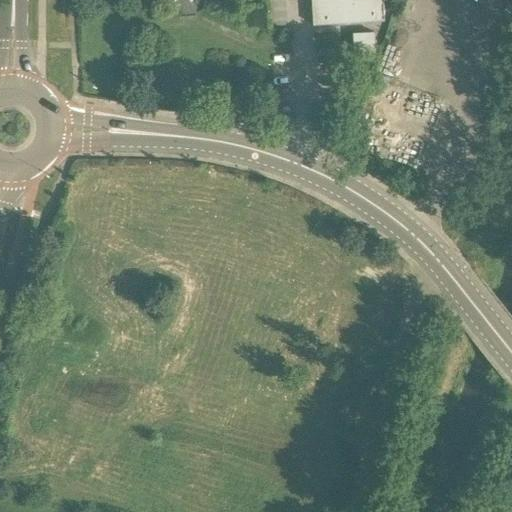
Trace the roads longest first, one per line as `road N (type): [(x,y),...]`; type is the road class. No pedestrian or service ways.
road 1 (unclassified): [(368,511),(430,257)]
road 2 (tertiary): [(311,174),(239,150),(55,129)]
road 3 (unclassified): [(311,174),(303,0)]
road 4 (tertiary): [(430,257),(394,220),(311,174)]
road 5 (tertiary): [(511,352),(430,257)]
